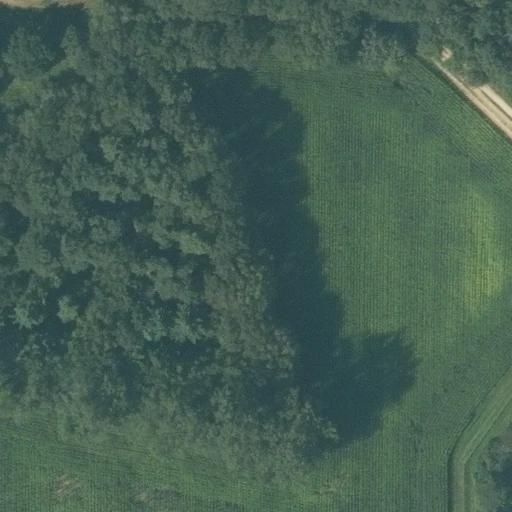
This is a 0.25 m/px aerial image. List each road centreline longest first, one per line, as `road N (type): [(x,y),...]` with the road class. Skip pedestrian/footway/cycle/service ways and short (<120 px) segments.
road 1 (track): [(28,0),(394,21)]
road 2 (track): [(394,21),(511,134)]
